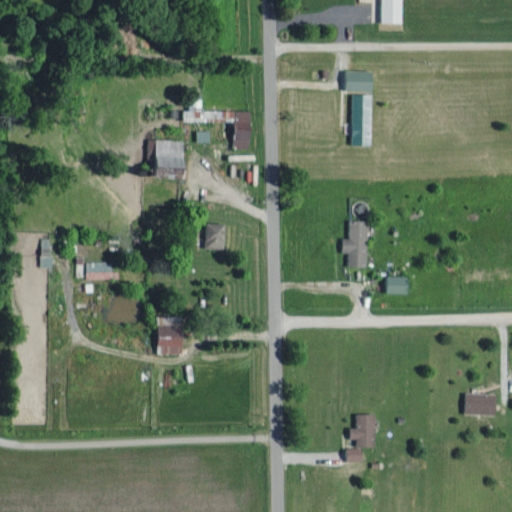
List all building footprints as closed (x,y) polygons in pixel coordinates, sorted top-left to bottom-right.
[(375,0),(375,21),(395,22),(396,0),(375,0)] [(365,91),(365,70),(339,69),(338,90),(365,91)] [(366,144),(367,93),(348,93),(346,144),(366,144)] [(177,118),(213,119),(213,109),(197,109),(197,97),(185,96),(185,109),(177,109),(177,118)] [(244,109),(226,110),(227,146),(245,146),(244,109)] [(192,140),(206,141),(206,129),(192,129),(192,140)] [(176,139),(148,138),(146,173),(175,174),(176,139)] [(344,265),(362,266),(363,219),(345,219),(345,236),(337,236),(337,251),(344,251),(344,265)] [(220,222),(200,222),(200,246),(219,247),(220,222)] [(48,254),(38,254),(38,265),(48,266),(48,254)] [(116,277),(116,260),(83,260),(84,278),(116,277)] [(381,274),(380,291),(400,292),(400,275),(381,274)] [(177,352),(176,323),(150,324),(151,352),(177,352)] [(459,413),(489,414),(490,392),(460,391),(459,413)] [(371,445),(369,412),(351,413),(351,427),(344,427),(344,438),(351,437),(352,446),(340,447),(341,460),(357,460),(356,446),(371,445)]
